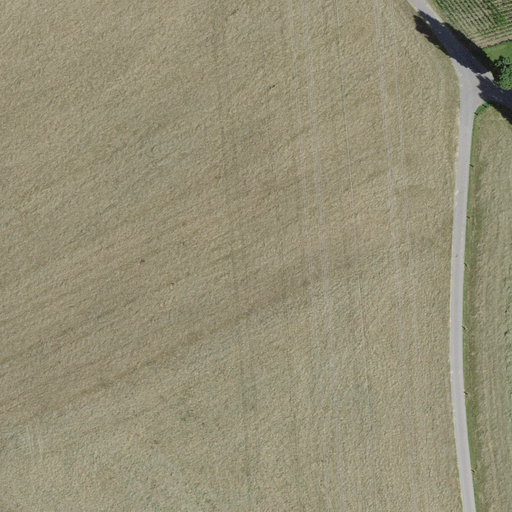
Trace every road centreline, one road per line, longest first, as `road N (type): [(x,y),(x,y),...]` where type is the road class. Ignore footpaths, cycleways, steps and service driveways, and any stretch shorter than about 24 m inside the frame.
road 1 (track): [(469,511),(454,416),(470,75)]
road 2 (unclassified): [(511,106),(470,75),(414,0)]
